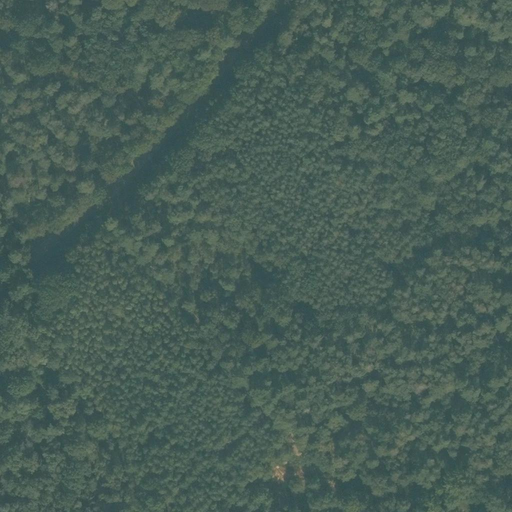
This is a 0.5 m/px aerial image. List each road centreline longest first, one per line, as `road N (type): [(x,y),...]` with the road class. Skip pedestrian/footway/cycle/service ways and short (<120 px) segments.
road 1 (unclassified): [(0,285),(154,145),(280,0)]
road 2 (unknown): [(98,201),(125,245),(261,402)]
road 3 (unknown): [(154,145),(139,103),(114,88),(0,57)]
road 4 (unknown): [(278,418),(355,511)]
